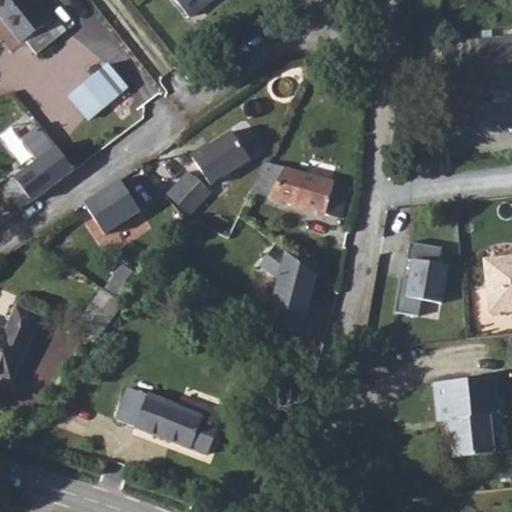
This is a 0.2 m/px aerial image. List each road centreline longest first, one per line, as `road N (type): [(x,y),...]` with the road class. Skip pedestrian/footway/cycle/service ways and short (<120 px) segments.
road 1 (unclassified): [(294,511),(371,194),(390,27)]
road 2 (unclassified): [(0,241),(307,25),(331,16),(390,27)]
road 3 (unknown): [(335,351),(481,330)]
road 4 (tertiary): [(0,471),(125,511)]
